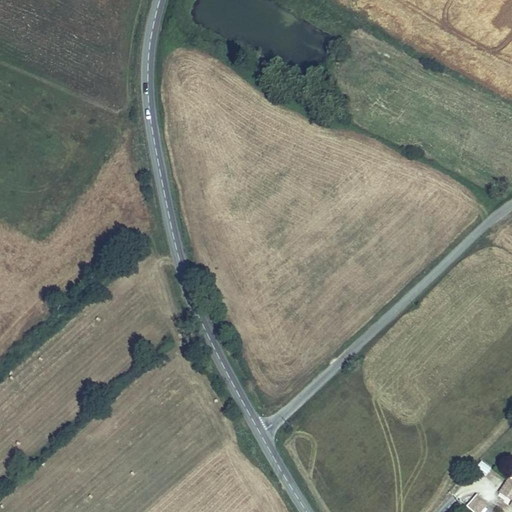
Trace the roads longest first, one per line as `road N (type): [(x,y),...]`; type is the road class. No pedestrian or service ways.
road 1 (tertiary): [(160,0),(149,105),(172,231),(197,308),(261,433)]
road 2 (unclassified): [(511,202),(261,433)]
